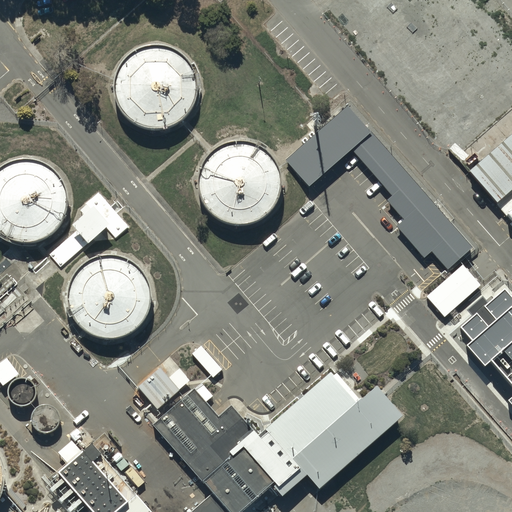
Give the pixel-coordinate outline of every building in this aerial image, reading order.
[(475,0),(407,0),(356,46),(434,135),(511,66),(511,40),(492,17),(501,9),(492,0),(483,0),(479,4),(475,0)] [(153,50),(147,51),(135,54),(128,59),(118,70),(112,83),(111,89),(112,103),(119,118),(131,129),(147,135),(160,135),(173,130),(184,122),(191,113),(195,102),(196,89),(193,78),(185,65),(176,57),(169,53),(153,50)] [(471,247),(345,105),(283,160),(307,187),(349,150),(390,195),(385,199),(403,220),(395,226),(422,257),(430,251),(446,269),(471,247)] [(511,137),(468,177),(511,228),(511,137)] [(262,151),(251,146),(242,144),(230,144),(216,149),(205,158),(197,170),(194,183),(195,200),(204,216),(217,227),(232,231),(247,230),(259,226),(272,215),(278,205),(281,194),(281,180),(277,168),(271,159),(262,151)] [(33,247),(43,244),(52,238),(61,227),(65,217),(67,207),(65,196),(60,183),(51,174),(42,169),(31,166),(17,166),(4,171),(0,174),(0,238),(5,243),(19,248),(33,247)] [(128,228),(98,193),(85,204),(86,205),(79,211),(85,217),(71,229),(75,233),(49,255),(60,268),(86,245),(87,247),(107,230),(115,239),(128,228)] [(111,261),(101,262),(89,266),(81,271),(73,281),(69,288),(67,297),(68,311),(73,323),(80,331),(88,338),(98,341),(112,342),(125,338),(138,329),(144,320),(148,309),(148,296),(145,285),(138,274),(129,267),(121,263),(111,261)] [(488,304),(483,298),(470,310),(474,315),(461,327),(473,340),(467,345),(485,366),(492,360),(511,382),(511,397),(509,400),(511,403),(511,309),(510,307),(511,305),(511,297),(505,289),(488,304)] [(6,359),(0,363),(0,385),(3,389),(19,377),(6,359)] [(362,400),(337,371),(257,439),(232,409),(219,420),(197,394),(155,430),(216,501),(203,511),(142,511),(87,448),(59,472),(93,511),(241,511),(269,489),(280,502),(306,480),(321,497),(408,423),(377,386),(362,400)] [(24,384),(23,384),(22,384),(21,384),(20,384),(18,384),(17,384),(16,384),(15,385),(14,385),(13,386),(12,386),(12,387),(11,388),(10,388),(9,389),(9,390),(8,391),(8,392),(8,393),(7,394),(7,396),(7,397),(7,398),(8,399),(8,400),(8,401),(9,402),(9,403),(10,404),(10,405),(11,406),(12,406),(13,407),(14,407),(15,408),(16,408),(17,409),(18,409),(19,409),(20,409),(21,409),(22,409),(23,408),(25,408),(26,408),(26,407),(27,406),(28,406),(29,405),(30,404),(30,403),(31,402),(31,401),(32,400),(32,399),(32,398),(32,397),(32,396),(32,395),(32,394),(32,393),(32,392),(31,391),(31,390),(30,389),(29,388),(29,387),(28,386),(27,386),(26,385),(25,385),(24,384)] [(46,405),(45,405),(44,405),(43,406),(41,406),(40,406),(39,407),(38,408),(37,408),(36,409),(35,410),(34,411),(33,412),(32,413),(32,414),(31,416),(31,417),(31,418),(31,419),(31,421),(31,422),(31,423),(31,425),(32,426),(32,427),(33,428),(33,429),(34,430),(35,431),(36,432),(37,433),(38,434),(40,434),(41,435),(42,435),(43,435),(45,435),(46,435),(47,435),(49,435),(50,435),(51,434),(52,434),(53,433),(55,433),(56,432),(56,431),(57,430),(58,429),(59,428),(59,426),(60,425),(60,424),(60,423),(61,421),(61,420),(61,419),(60,417),(60,416),(60,415),(59,414),(58,413),(58,411),(57,410),(56,409),(55,409),(54,408),(53,407),(52,407),(50,406),(49,406),(48,405),(47,405),(46,405)] [(511,511),(511,499),(507,496),(500,492),(493,489),(485,486),(477,484),(469,483),(461,482),(453,482),(445,483),(437,485),(430,487),(422,490),(415,493),(408,497),(402,502),(396,507),(390,511),(511,511)]
